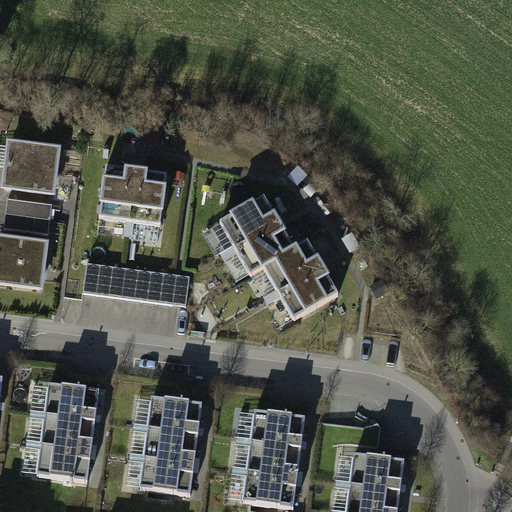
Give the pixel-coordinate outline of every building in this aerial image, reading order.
[(58,154),(11,147),(6,188),(52,194),(58,154)] [(136,172),(104,170),(99,225),(132,227),(136,172)] [(169,175),(136,172),(132,227),(165,230),(169,175)] [(263,189),(209,220),(226,250),(281,218),(263,189)] [(281,218),(226,250),(243,279),(255,271),(298,247),(281,218)] [(312,240),(298,247),(255,271),(271,302),(329,269),(312,240)] [(47,250),(0,244),(0,284),(41,290),(47,250)] [(329,269),(271,302),(289,334),(347,302),(329,269)] [(195,282),(98,270),(95,295),(192,307),(195,282)] [(95,391),(53,386),(49,416),(91,422),(95,391)] [(198,406),(161,402),(158,431),(194,436),(198,406)] [(304,419),(261,414),(258,442),(299,448),(304,419)] [(91,422),(49,416),(45,445),(88,450),(91,422)] [(194,436),(158,431),(154,460),(189,465),(194,436)] [(299,448),(258,442),(254,473),(294,479),(299,448)] [(88,450),(45,445),(41,480),(84,485),(88,450)] [(399,462),(356,456),(353,488),(394,493),(399,462)] [(189,465),(154,460),(149,492),(185,497),(189,465)] [(289,511),(294,479),(254,473),(249,508),(274,511),(289,511)] [(391,511),(394,493),(353,488),(349,511),(391,511)]
